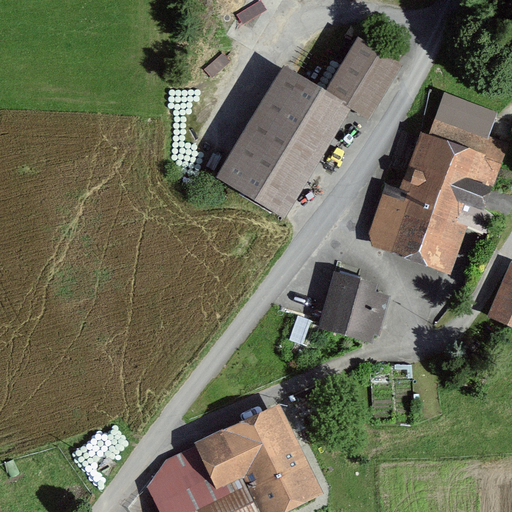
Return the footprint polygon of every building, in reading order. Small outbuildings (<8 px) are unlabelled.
[(221,176),(273,207),(338,101),(357,112),(389,60),(359,42),(326,96),(284,71),(221,176)] [(406,205),(387,198),(373,234),(440,259),(469,182),(485,188),(491,184),(505,146),(485,138),(494,114),(446,96),(406,205)] [(511,275),(495,313),(511,320),(511,275)] [(369,295),(372,286),(338,277),(325,320),(369,335),(376,311),(383,313),(388,297),(379,294),(378,298),(369,295)] [(167,459),(151,482),(164,511),(200,511),(243,492),(236,475),(252,467),(271,508),(309,491),(271,410),(167,459)] [(200,511),(252,511),(243,492),(200,511)]
